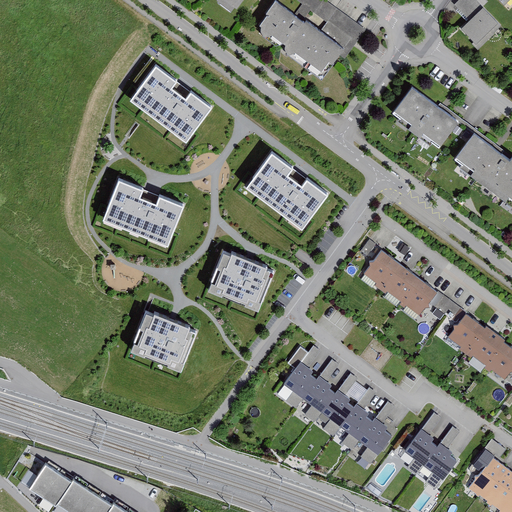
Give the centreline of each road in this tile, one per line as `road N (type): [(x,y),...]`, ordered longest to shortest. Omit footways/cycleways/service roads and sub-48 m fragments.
road 1 (residential): [(471,425),(424,391),(411,407),(290,311),(383,175)]
road 2 (residential): [(148,0),(336,139)]
road 3 (residential): [(383,175),(511,271)]
road 4 (residential): [(386,219),(511,313)]
road 5 (residential): [(412,35),(336,139)]
road 6 (residential): [(511,107),(412,35)]
